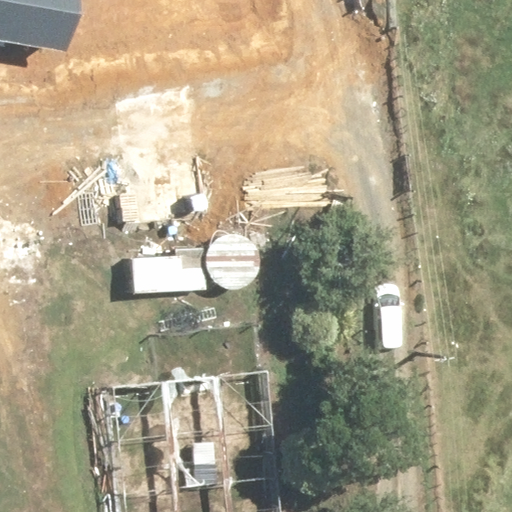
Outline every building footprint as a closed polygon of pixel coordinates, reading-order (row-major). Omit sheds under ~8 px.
[(333,202),(312,39),(109,64),(129,228),(333,202)] [(200,257),(199,262),(201,273),(203,278),(205,283),(209,287),(213,291),(218,293),(223,295),(229,296),(234,296),(240,295),(245,293),(250,290),(254,286),(257,282),(260,277),(261,272),(262,266),(262,261),(261,256),(259,250),(256,246),(253,242),(248,238),(244,235),(238,234),(233,233),(227,233),(222,234),(217,236),(212,239),(208,243),(205,247),(202,252),(200,257)] [(0,511),(46,511),(17,239),(0,240),(0,511)] [(194,291),(191,253),(121,258),(124,297),(194,291)] [(242,511),(230,378),(101,390),(112,511),(242,511)]
